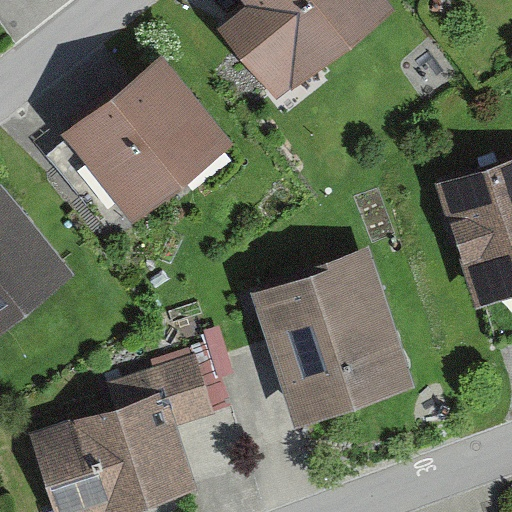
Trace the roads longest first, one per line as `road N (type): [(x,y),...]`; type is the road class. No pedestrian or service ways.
road 1 (residential): [(336,511),(511,451)]
road 2 (residential): [(120,0),(0,95)]
